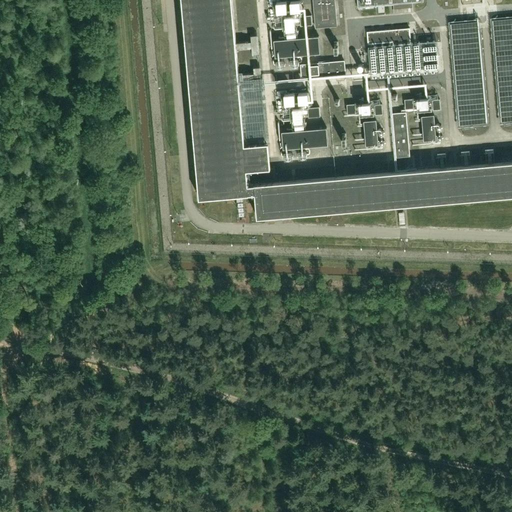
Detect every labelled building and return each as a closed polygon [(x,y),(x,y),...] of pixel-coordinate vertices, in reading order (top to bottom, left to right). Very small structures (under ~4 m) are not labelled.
[(232,0),(182,0),(199,200),(255,194),(258,218),(511,196),(511,162),(247,186),(246,178),(269,176),(267,151),(243,153),(232,0)] [(338,27),(335,0),(313,0),(315,29),(338,27)] [(301,11),(300,1),(291,2),(291,12),(301,11)] [(288,12),(287,2),(277,3),(278,13),(288,12)] [(296,30),(295,16),(285,17),(287,31),(296,30)] [(300,17),(300,26),(312,25),(311,16),(300,17)] [(511,18),(493,21),(501,122),(511,120),(511,18)] [(478,22),(451,24),(459,126),(487,123),(478,22)] [(259,54),(257,36),(251,36),(252,54),(259,54)] [(319,37),(274,41),(276,57),(320,54),(319,37)] [(302,78),(346,74),(345,60),(300,64),(302,78)] [(309,103),(308,93),(299,94),(299,104),(309,103)] [(286,105),(296,104),(295,94),(285,94),(286,105)] [(428,99),(420,99),(420,109),(429,108),(428,99)] [(414,109),(413,100),(405,100),(406,109),(414,109)] [(440,100),(432,100),(433,110),(441,110),(440,100)] [(371,113),(371,104),(362,104),(363,114),(371,113)] [(356,114),(355,105),(347,105),(348,114),(356,114)] [(383,114),(382,105),(374,105),(375,115),(383,114)] [(319,108),(308,108),(309,119),(320,117),(319,108)] [(410,157),(407,112),(392,114),(396,158),(410,157)] [(301,113),(292,114),(294,128),(303,127),(301,113)] [(434,115),(422,117),(424,141),(436,140),(434,115)] [(378,145),(376,121),(364,122),(366,146),(378,145)] [(343,124),(337,127),(349,152),(355,149),(343,124)] [(282,132),(283,149),(328,146),(327,128),(282,132)]
